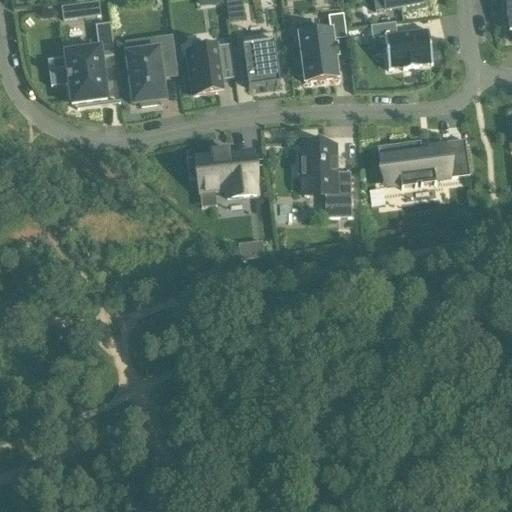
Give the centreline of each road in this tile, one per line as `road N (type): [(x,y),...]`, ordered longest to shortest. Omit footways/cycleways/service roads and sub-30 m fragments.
road 1 (residential): [(0,34),(8,80),(32,116),(62,137),(106,144),(233,123),(443,110),(461,100),(473,73)]
road 2 (track): [(102,317),(511,232)]
road 3 (track): [(145,418),(343,455),(511,451)]
road 4 (track): [(0,483),(145,418)]
